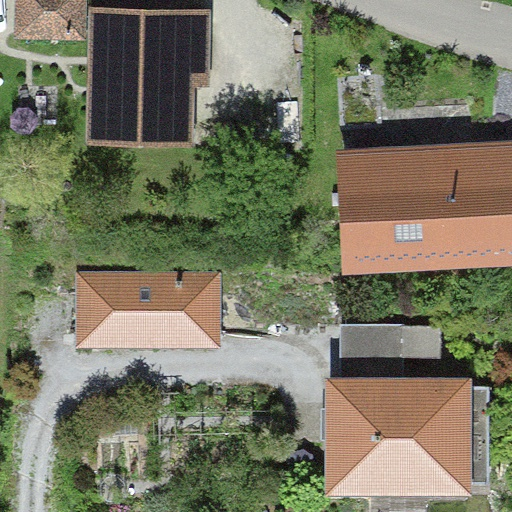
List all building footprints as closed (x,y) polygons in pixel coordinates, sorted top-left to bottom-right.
[(92,0),(27,0),(27,42),(93,42),(92,0)] [(208,13),(111,11),(109,134),(206,135),(208,13)] [(511,142),(326,156),(334,261),(511,248),(511,142)] [(228,269),(79,274),(81,349),(230,345),(228,269)] [(353,325),(352,356),(423,357),(424,326),(353,325)] [(485,380),(343,381),(344,490),(487,489),(485,380)]
